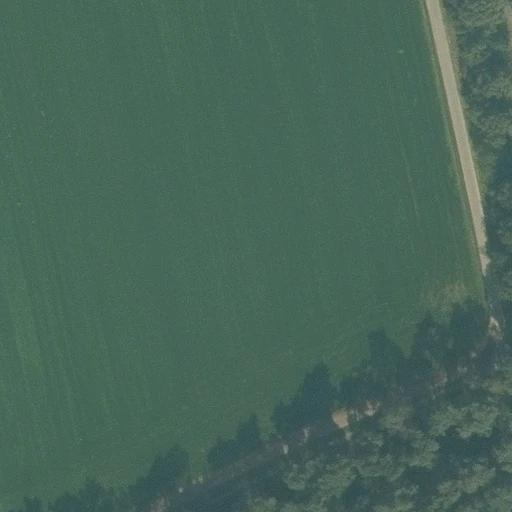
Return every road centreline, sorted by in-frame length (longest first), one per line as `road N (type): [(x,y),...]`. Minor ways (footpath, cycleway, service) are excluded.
road 1 (track): [(159,511),(381,396),(501,345)]
road 2 (unclassified): [(430,0),(504,355)]
